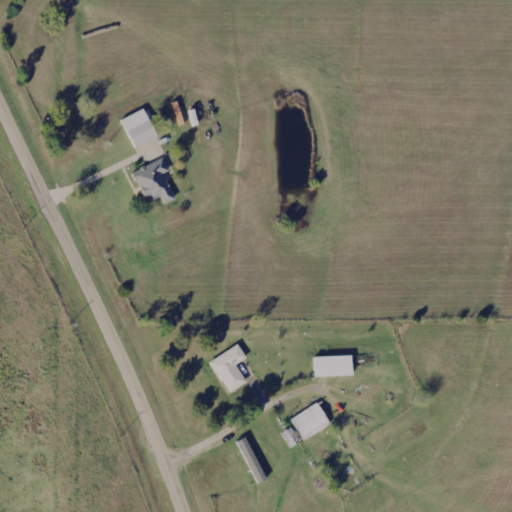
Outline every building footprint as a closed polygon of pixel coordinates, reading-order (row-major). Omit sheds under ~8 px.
[(130,151),(116,123),(140,111),(153,139),(130,151)] [(158,207),(155,199),(141,205),(127,176),(158,161),(164,174),(158,177),(170,202),(158,207)] [(232,367),(243,384),(225,396),(205,365),(234,347),(242,360),(232,367)] [(347,379),(309,379),(309,359),(347,359),(347,379)] [(326,426),(300,443),(287,422),(313,405),(326,426)] [(240,443),(255,482),(266,478),(250,439),(240,443)]
